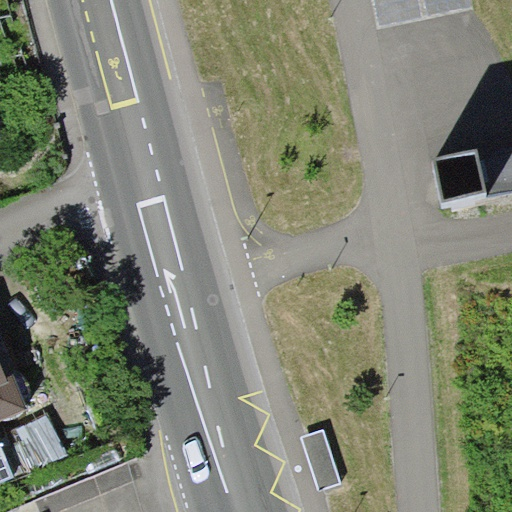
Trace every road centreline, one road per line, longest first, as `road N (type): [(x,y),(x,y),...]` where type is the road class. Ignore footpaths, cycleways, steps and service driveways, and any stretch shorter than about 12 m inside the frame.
road 1 (primary): [(248,511),(151,197)]
road 2 (primary): [(151,197),(98,0)]
road 3 (residential): [(151,197),(0,254)]
